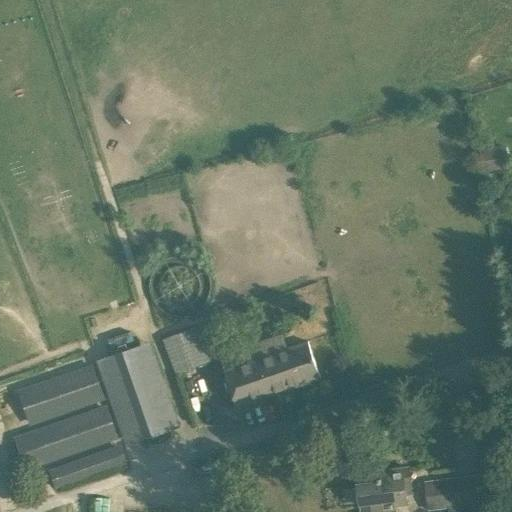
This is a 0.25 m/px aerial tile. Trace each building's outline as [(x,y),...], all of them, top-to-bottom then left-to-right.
[(505,145),(479,150),(483,173),(510,168),(505,145)] [(511,207),(509,199),(488,207),(493,218),(511,210),(511,207)] [(207,324),(219,356),(256,343),(244,310),(207,324)] [(163,339),(176,374),(209,362),(197,327),(163,339)] [(225,370),(237,407),(320,379),(308,342),(225,370)] [(109,357),(138,441),(167,431),(138,347),(109,357)] [(22,386),(33,420),(104,396),(98,380),(96,381),(90,363),(22,386)] [(25,436),(30,451),(42,446),(48,462),(118,437),(107,407),(25,436)] [(53,473),(58,489),(128,468),(123,452),(53,473)] [(358,488),(346,490),(349,506),(360,504),(360,511),(391,511),(396,511),(407,510),(406,496),(413,495),(410,472),(380,476),(381,482),(357,485),(358,488)] [(424,481),(428,511),(448,509),(447,506),(467,504),(467,507),(487,504),(483,474),(424,481)]
